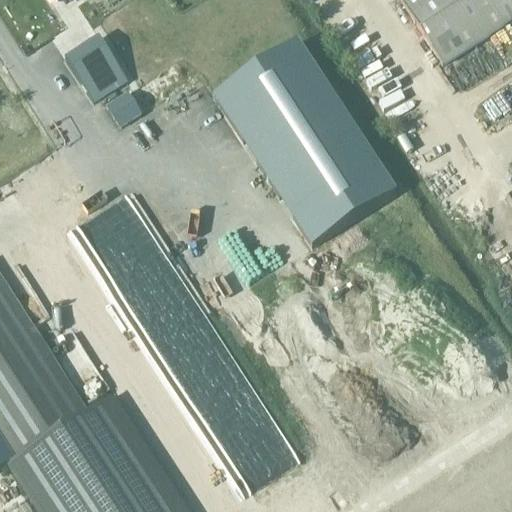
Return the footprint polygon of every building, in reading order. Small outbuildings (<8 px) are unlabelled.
[(511,23),(511,0),(395,0),(440,70),(511,23)] [(97,40),(64,61),(93,107),(126,85),(97,40)] [(297,46),(213,101),(312,251),(395,196),(297,46)] [(490,115),(504,103),(492,88),(477,100),(490,115)] [(142,118),(128,96),(106,109),(120,132),(142,118)] [(110,401),(86,416),(0,282),(0,472),(9,467),(38,511),(181,511),(115,409),(110,401)] [(151,444),(178,422),(146,383),(145,383),(121,354),(95,376),(151,444)] [(231,442),(221,449),(235,471),(245,464),(231,442)] [(222,465),(214,472),(228,489),(237,482),(222,465)]
